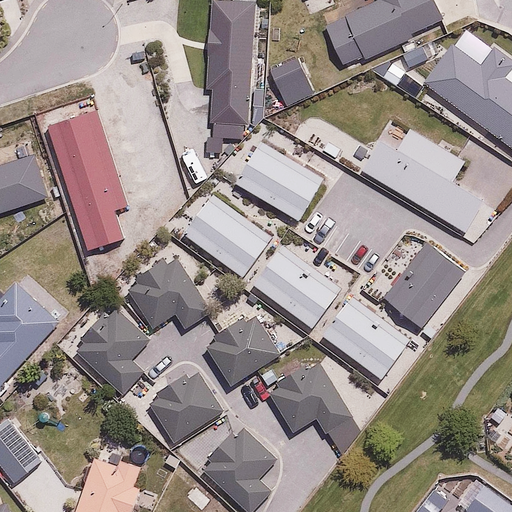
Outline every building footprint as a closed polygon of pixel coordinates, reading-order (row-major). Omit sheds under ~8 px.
[(375,0),(324,24),(346,70),(446,23),(434,0),(375,0)] [(453,43),(423,85),(511,148),(511,81),(505,77),(511,67),(511,60),(495,48),(483,65),(453,43)] [(297,57),(270,70),(289,110),(317,97),(297,57)] [(408,73),(390,62),(380,77),(397,89),(408,73)] [(101,110),(48,126),(86,251),(128,238),(120,212),(130,209),(101,110)] [(485,203),(376,141),(359,171),(468,233),(485,203)] [(325,179),(259,144),(236,187),(302,222),(325,179)] [(0,217),(51,201),(35,150),(0,161),(0,217)] [(271,237),(213,195),(184,234),(242,277),(271,237)] [(428,243),(383,296),(425,331),(470,278),(428,243)] [(341,288),(283,248),(254,289),(312,329),(341,288)] [(173,255),(124,287),(155,333),(179,317),(187,329),(211,313),(173,255)] [(0,385),(55,330),(10,286),(0,296),(0,385)] [(410,338),(352,299),(325,339),(383,378),(410,338)] [(71,350),(122,396),(147,368),(139,362),(156,343),(113,305),(71,350)] [(203,343),(232,391),(283,360),(254,312),(203,343)] [(356,422),(318,361),(269,392),(297,436),(316,424),(327,441),(356,422)] [(146,400),(173,443),(224,410),(197,367),(146,400)] [(280,458),(243,423),(199,470),(243,511),(259,511),(277,493),(262,478),(280,458)] [(0,487),(20,471),(0,446),(0,487)] [(119,511),(126,495),(120,493),(127,473),(84,458),(64,511),(119,511)] [(493,511),(461,488),(444,511),(493,511)]
